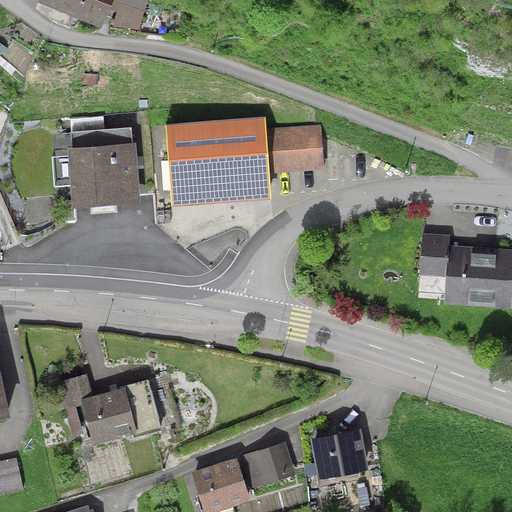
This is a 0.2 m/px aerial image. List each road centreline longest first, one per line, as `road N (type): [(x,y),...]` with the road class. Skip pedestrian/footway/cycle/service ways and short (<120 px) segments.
road 1 (residential): [(501,194),(485,169),(409,133),(196,57),(61,34),(6,0)]
road 2 (residential): [(239,311),(271,241),(318,211),(408,190),(501,194)]
road 3 (secondary): [(511,393),(239,311)]
road 4 (secondary): [(239,311),(0,288)]
